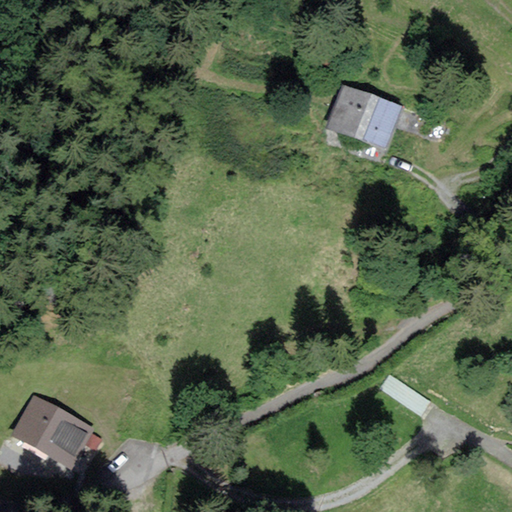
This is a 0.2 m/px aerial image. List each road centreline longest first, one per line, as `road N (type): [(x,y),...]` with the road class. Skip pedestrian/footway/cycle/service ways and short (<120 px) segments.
road 1 (residential): [(23,511),(110,489),(373,357),(511,269)]
road 2 (track): [(394,160),(438,184),(511,259)]
